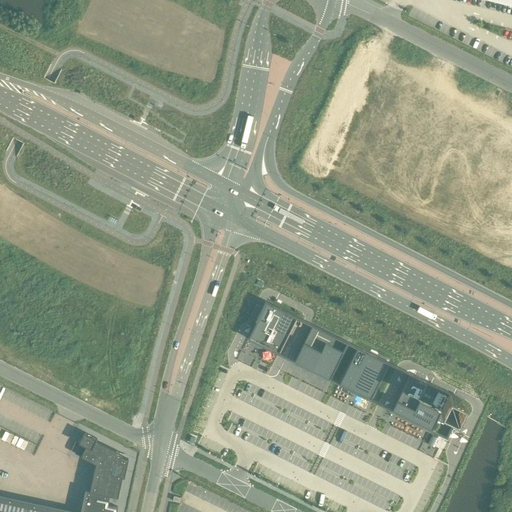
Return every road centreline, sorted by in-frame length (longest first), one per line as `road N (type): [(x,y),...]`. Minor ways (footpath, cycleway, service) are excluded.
road 1 (tertiary): [(511,305),(290,192),(275,174),(272,131)]
road 2 (secondary): [(238,220),(511,363)]
road 3 (secondary): [(511,328),(247,196)]
road 4 (secondary): [(224,185),(69,103),(0,78)]
road 5 (secondary): [(0,95),(217,208)]
road 6 (tertiary): [(217,208),(167,373),(166,411)]
road 7 (tertiary): [(166,411),(238,220)]
road 8 (tertiary): [(269,0),(224,185)]
road 9 (unclassified): [(342,0),(511,82)]
road 10 (tertiary): [(160,448),(0,368)]
road 11 (tertiary): [(272,131),(329,0)]
road 12 (unclassified): [(286,511),(160,448)]
